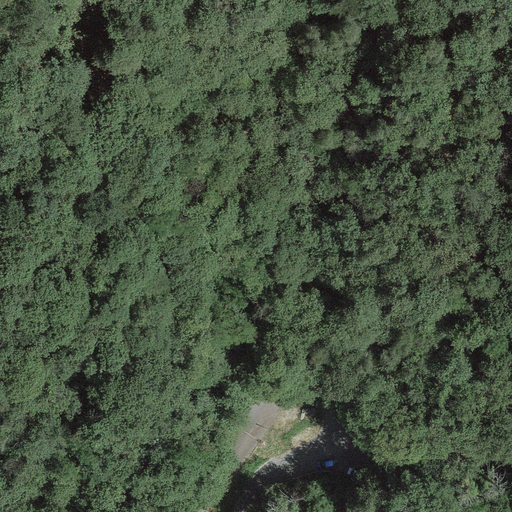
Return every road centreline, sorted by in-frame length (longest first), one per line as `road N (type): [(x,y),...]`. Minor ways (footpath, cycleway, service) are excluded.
road 1 (residential): [(338,440),(377,454),(511,451)]
road 2 (unclassified): [(200,511),(273,396)]
road 3 (residential): [(338,440),(275,471),(245,511)]
